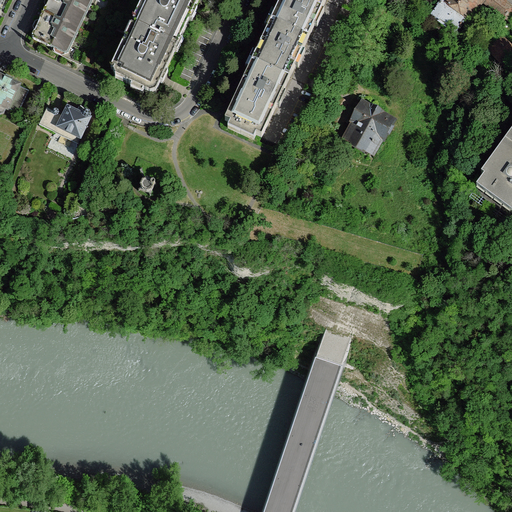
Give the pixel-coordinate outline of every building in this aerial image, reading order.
[(91,5),(79,0),(53,0),(54,0),(51,1),(48,9),(46,9),(44,13),(79,30),(91,5)] [(192,15),(159,0),(149,0),(138,27),(177,47),(192,15)] [(159,0),(192,15),(198,0),(159,0)] [(309,39),(326,0),(282,0),(272,22),(309,39)] [(481,0),(446,0),(445,3),(467,19),(481,1),(481,0)] [(511,11),(511,8),(500,0),(481,0),(481,1),(505,19),(511,11)] [(468,19),(467,19),(445,3),(442,1),(430,16),(455,35),(468,19)] [(354,13),(342,8),(340,15),(351,20),(354,13)] [(79,30),(44,13),(40,20),(42,24),(40,25),(36,33),(35,33),(33,37),(34,41),(66,55),(68,53),(79,30)] [(309,39),(272,22),(253,63),(289,80),(309,39)] [(177,47),(138,27),(116,72),(118,78),(151,95),(155,94),(177,47)] [(511,63),(511,48),(503,39),(489,52),(507,69),(511,63)] [(289,80),(253,63),(225,121),(262,138),(289,80)] [(0,75),(0,104),(18,114),(30,92),(19,87),(20,85),(0,75)] [(320,84),(309,79),(307,85),(318,90),(320,84)] [(348,104),(341,99),(333,109),(340,114),(348,104)] [(360,118),(349,138),(368,149),(372,148),(378,136),(383,139),(392,121),(364,106),(358,117),(360,118)] [(82,115),(68,108),(63,117),(58,129),(81,139),(91,119),(89,118),(82,115)] [(58,129),(63,117),(48,109),(40,125),(56,133),(58,129)] [(484,177),(477,187),(511,212),(511,147),(505,143),(482,175),(484,177)] [(145,180),(140,191),(150,195),(155,185),(145,180)]
